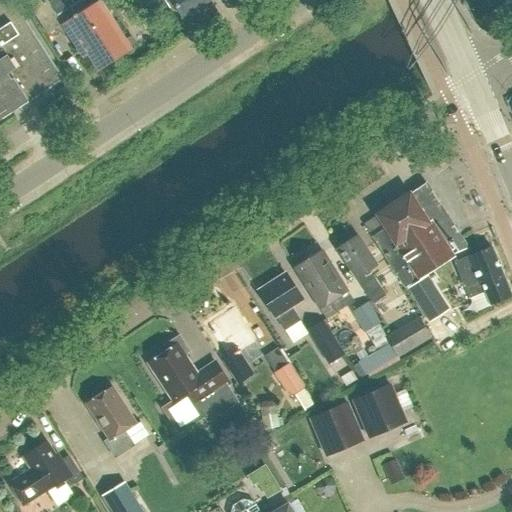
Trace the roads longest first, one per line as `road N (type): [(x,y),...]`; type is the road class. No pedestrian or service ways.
road 1 (unclassified): [(0,407),(475,84)]
road 2 (tertiary): [(0,197),(304,0)]
